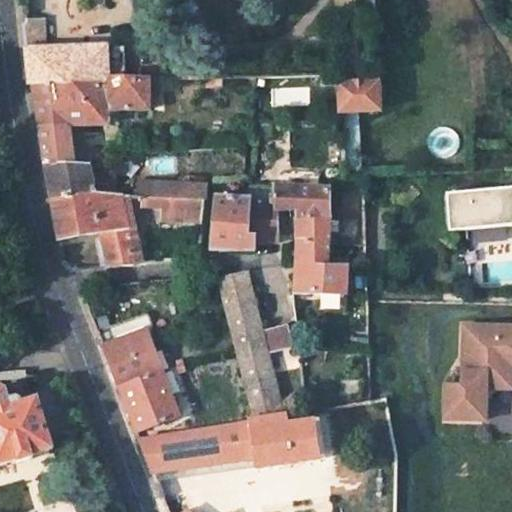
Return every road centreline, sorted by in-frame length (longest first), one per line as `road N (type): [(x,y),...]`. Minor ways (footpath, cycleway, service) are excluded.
road 1 (secondary): [(0,7),(35,252),(79,360)]
road 2 (unknown): [(49,286),(261,264)]
road 3 (secondary): [(79,360),(146,511)]
